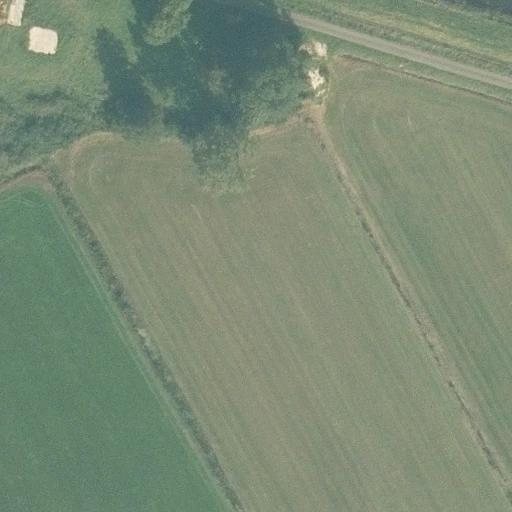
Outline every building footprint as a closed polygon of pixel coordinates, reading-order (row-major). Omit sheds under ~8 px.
[(44,0),(43,7),(58,12),(61,0),(44,0)] [(86,0),(81,19),(96,23),(102,0),(86,0)] [(128,2),(119,30),(134,35),(143,6),(128,2)] [(166,13),(158,42),(173,46),(181,17),(166,13)] [(50,37),(42,65),(57,70),(65,41),(50,37)] [(89,48),(80,77),(95,81),(104,53),(89,48)] [(127,60),(118,88),(133,93),(142,64),(127,60)] [(165,71),(157,100),(172,104),(180,76),(165,71)] [(0,113),(0,123),(68,144),(71,135),(0,113)] [(90,141),(87,150),(179,177),(182,168),(90,141)] [(12,151),(0,157),(0,170),(6,182),(23,174),(12,151)] [(258,164),(244,171),(258,198),(272,191),(258,164)] [(75,182),(61,189),(76,220),(90,213),(75,182)] [(223,183),(209,190),(223,217),(237,209),(223,183)] [(39,200),(25,207),(40,238),(54,230),(39,200)] [(187,202),(173,209),(187,236),(202,228),(187,202)] [(3,218),(0,219),(0,247),(4,255),(18,248),(3,218)] [(270,219),(256,227),(270,253),(284,246),(270,219)] [(152,220),(138,228),(152,254),(166,247),(152,220)] [(234,238),(220,245),(234,272),(248,264),(234,238)] [(199,257),(185,264),(199,291),(213,283),(199,257)] [(164,275),(150,283),(164,309),(178,302),(164,275)]
